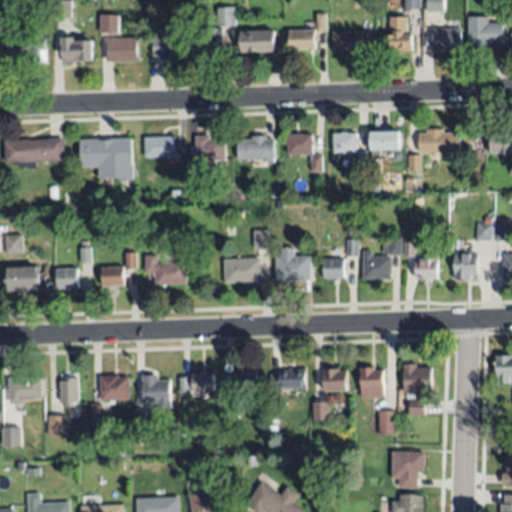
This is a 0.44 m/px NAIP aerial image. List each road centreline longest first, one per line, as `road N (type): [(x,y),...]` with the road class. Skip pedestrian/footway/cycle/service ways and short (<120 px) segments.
road 1 (residential): [(0,336),(511,318)]
road 2 (residential): [(0,107),(511,90)]
road 3 (residential): [(468,320),(459,511)]
